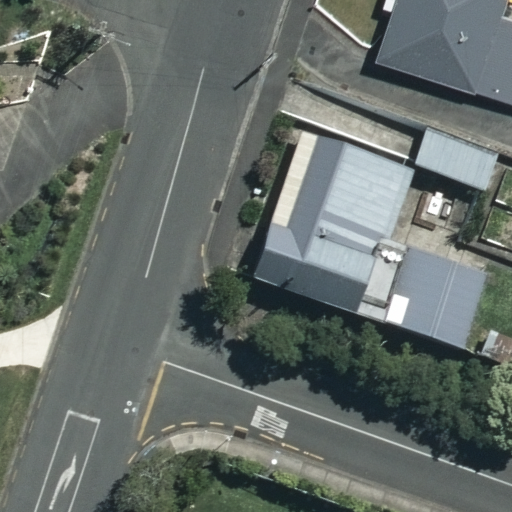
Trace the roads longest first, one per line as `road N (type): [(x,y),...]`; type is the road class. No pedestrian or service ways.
road 1 (residential): [(120,346),(511,484)]
road 2 (residential): [(120,346),(228,0)]
road 3 (residential): [(69,511),(120,346)]
